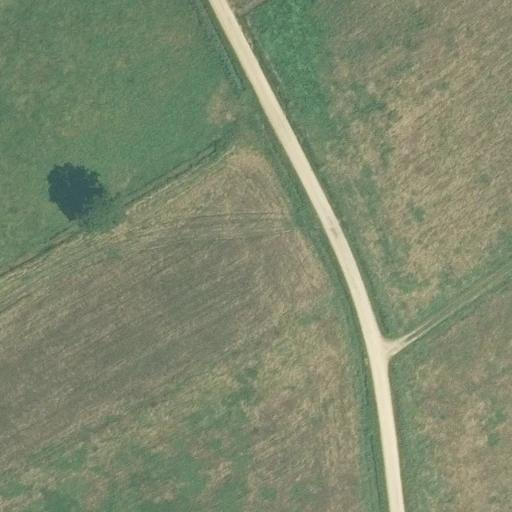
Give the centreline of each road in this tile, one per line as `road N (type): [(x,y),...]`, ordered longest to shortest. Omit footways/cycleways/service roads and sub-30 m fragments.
road 1 (track): [(395,511),(374,350),(348,265),(217,0)]
road 2 (track): [(511,266),(376,361)]
